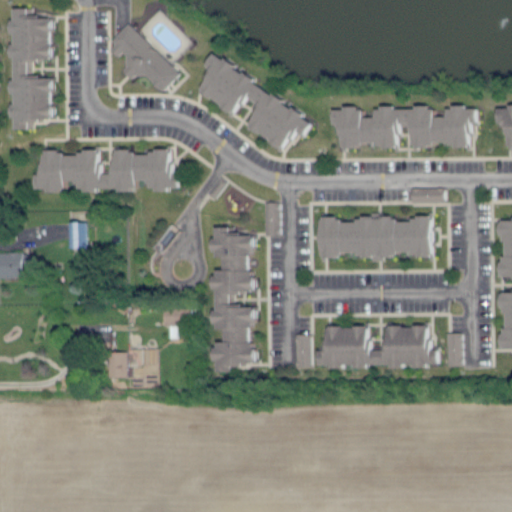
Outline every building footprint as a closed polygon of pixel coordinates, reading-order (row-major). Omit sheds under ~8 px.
[(10,4),(24,4),(24,16),(50,16),(52,59),(25,60),(26,76),(52,75),(53,116),(27,117),(27,129),(14,129),(14,116),(9,116),(6,18),(10,18),(10,4)] [(128,22),(182,73),(163,92),(146,76),(136,76),(131,80),(128,76),(122,69),(126,66),(127,55),(124,52),(120,56),(112,49),(117,45),(112,40),(123,27),(128,22)] [(308,138),(319,122),(222,51),(212,66),(220,72),(207,89),(240,113),(252,96),(268,107),(255,124),(291,151),(303,134),(308,138)] [(331,106),(466,102),(466,106),(478,106),(479,125),(469,125),(469,145),(410,147),(410,124),(398,125),(399,146),(339,148),(338,124),(332,124),(331,106)] [(501,112),(511,111),(511,147),(510,148),(509,120),(502,120),(501,112)] [(46,192),(170,193),(170,187),(180,187),(180,173),(176,173),(176,147),(110,146),(110,173),(102,173),(103,147),(39,146),(38,187),(43,187),(46,192)] [(445,187),(411,188),(411,203),(445,203),(445,187)] [(265,202),(266,236),(281,235),(281,202),(265,202)] [(319,216),(437,215),(437,255),(320,257),(319,216)] [(511,218),(496,218),(496,277),(511,277),(511,292),(500,292),(500,350),(511,350),(511,218)] [(69,247),(87,247),(87,222),(69,222),(69,247)] [(211,225),(231,225),(231,231),(255,232),(254,291),(226,290),(226,308),(256,308),(255,370),(208,369),(211,225)] [(0,276),(0,250),(25,250),(25,253),(29,253),(30,274),(27,274),(27,276),(0,276)] [(164,326),(187,325),(187,307),(164,308),(164,326)] [(327,327),(370,327),(370,347),(381,347),(381,323),(433,323),(433,360),(328,360),(327,327)] [(448,366),(463,366),(462,333),(447,333),(448,366)] [(296,368),(312,368),(312,335),(296,335),(296,368)] [(110,376),(109,350),(129,349),(130,376),(110,376)]
